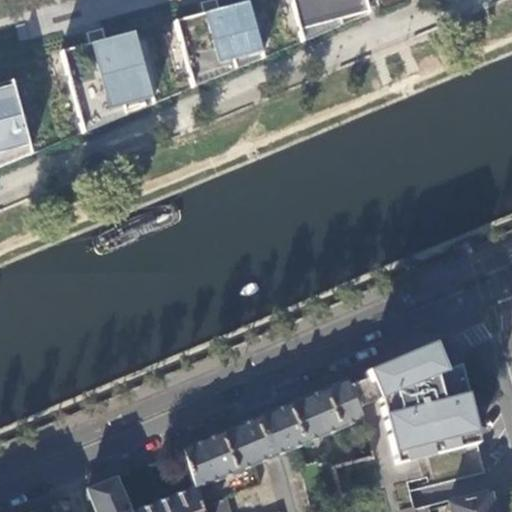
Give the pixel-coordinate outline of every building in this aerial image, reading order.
[(290,0),(302,44),(367,17),(362,0),(290,0)] [(377,0),(380,11),(406,0),(377,0)] [(192,90),(236,71),(220,13),(217,1),(201,5),(204,17),(175,25),(192,90)] [(236,71),(264,60),(250,4),(220,13),(236,71)] [(142,111),(153,106),(133,36),(105,44),(102,32),(87,36),(91,48),(60,56),(82,136),(142,111)] [(0,170),(30,158),(10,85),(0,87),(0,170)] [(432,347),(364,375),(367,381),(375,403),(377,404),(391,457),(473,437),(460,384),(445,387),(442,375),(444,374),(432,347)] [(444,374),(442,375),(445,387),(460,384),(457,369),(444,374)] [(367,381),(348,388),(357,410),(375,403),(367,381)] [(348,388),(346,382),(265,416),(181,451),(194,489),(195,491),(275,457),(361,421),(357,410),(348,388)] [(391,457),(394,468),(476,446),(473,437),(391,457)] [(309,511),(338,511),(340,511),(330,470),(332,469),(331,465),(330,460),(298,468),(309,511)] [(129,511),(115,480),(86,491),(95,511),(129,511)] [(201,511),(201,510),(195,491),(194,489),(139,511),(201,511)] [(493,511),(489,495),(447,505),(448,511),(493,511)] [(229,511),(226,499),(201,510),(201,511),(229,511)]
